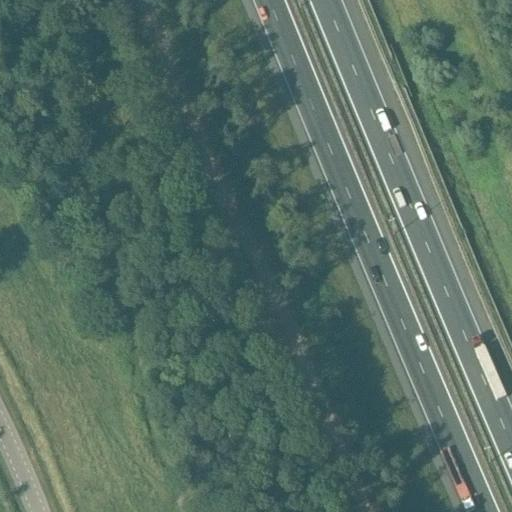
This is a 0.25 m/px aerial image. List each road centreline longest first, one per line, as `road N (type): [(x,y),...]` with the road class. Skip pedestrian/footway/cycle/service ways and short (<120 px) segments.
road 1 (motorway): [(270,0),(483,511)]
road 2 (motorway): [(511,446),(326,0)]
